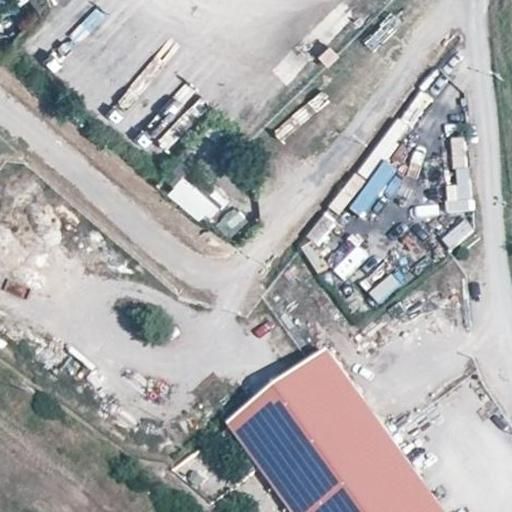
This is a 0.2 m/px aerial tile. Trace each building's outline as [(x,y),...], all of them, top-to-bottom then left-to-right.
[(405,146),(438,87),(425,80),(392,139),(405,146)] [(450,213),(474,211),(470,166),(459,167),(460,184),(448,185),(450,213)] [(164,189),(198,220),(214,202),(180,172),(164,189)] [(221,231),(250,218),(241,200),(213,212),(221,231)] [(324,213),(308,238),(320,246),(337,221),(324,213)] [(450,248),(477,235),(469,219),(442,231),(450,248)] [(449,511),(331,350),(232,422),(297,511),(449,511)]
